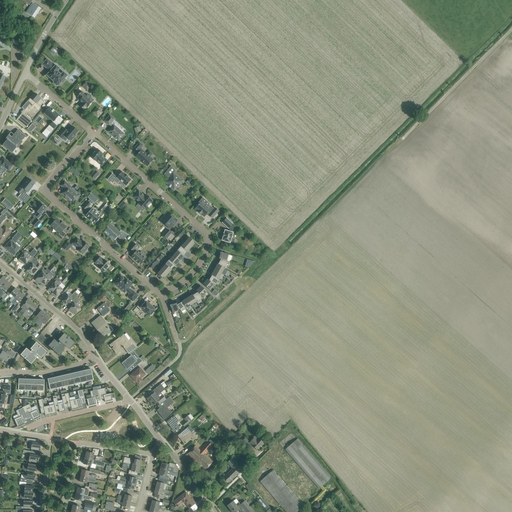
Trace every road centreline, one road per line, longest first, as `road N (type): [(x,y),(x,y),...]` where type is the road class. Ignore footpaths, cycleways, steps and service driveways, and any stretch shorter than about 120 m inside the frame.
road 1 (residential): [(93,132),(42,190),(159,293)]
road 2 (residential): [(159,293),(192,272),(206,232),(93,132)]
road 3 (track): [(511,31),(406,133)]
road 4 (residential): [(92,362),(79,331),(0,263)]
road 5 (residential): [(44,511),(50,439),(0,430)]
